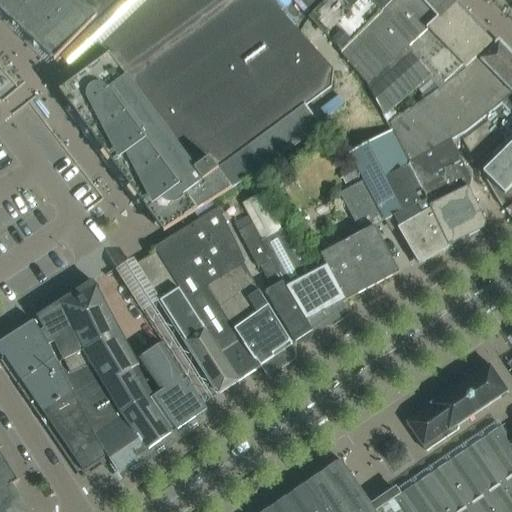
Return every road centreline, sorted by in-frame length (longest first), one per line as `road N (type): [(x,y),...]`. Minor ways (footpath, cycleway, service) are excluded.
road 1 (residential): [(511,282),(170,511)]
road 2 (tertiary): [(81,511),(0,388)]
